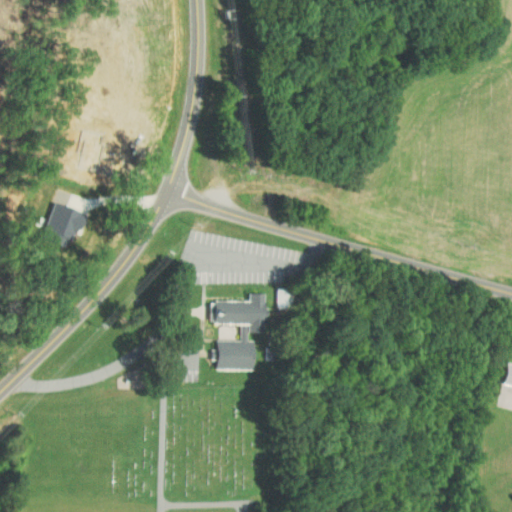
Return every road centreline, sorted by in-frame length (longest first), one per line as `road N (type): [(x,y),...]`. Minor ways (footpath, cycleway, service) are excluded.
road 1 (secondary): [(0,395),(107,288),(157,218),(196,110),(202,0)]
road 2 (tertiary): [(171,189),(511,292)]
